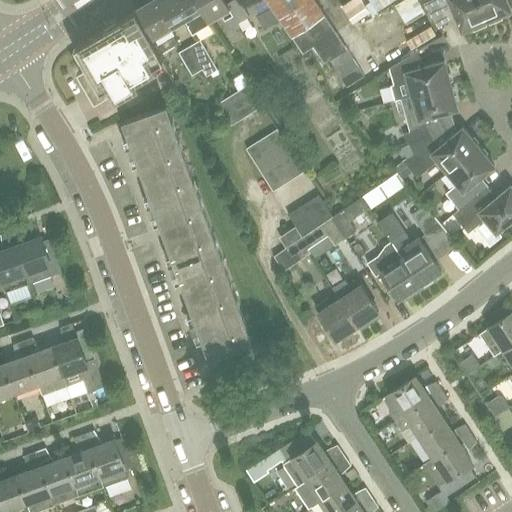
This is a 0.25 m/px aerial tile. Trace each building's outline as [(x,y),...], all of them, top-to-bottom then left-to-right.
[(172,25),(157,0),(152,0),(139,8),(138,8),(136,9),(162,52),(178,43),(174,34),(170,27),(172,25)] [(206,22),(193,0),(169,0),(181,20),(185,18),(193,33),(210,23),(208,20),(206,22)] [(247,16),(237,0),(231,0),(225,4),(222,0),(193,0),(206,22),(208,20),(222,12),(232,31),(241,26),(239,21),(247,16)] [(262,27),(281,17),(269,0),(255,0),(249,4),(262,27)] [(269,0),(281,17),(305,52),(314,46),(325,62),(330,58),(347,86),(365,75),(348,47),(337,30),(316,0),(269,0)] [(369,0),(376,10),(391,0),(369,0)] [(411,0),(396,9),(407,28),(427,16),(417,0),(411,0)] [(487,19),(478,0),(427,0),(424,2),(438,26),(451,18),(447,12),(453,9),(462,30),(487,19)] [(507,0),(478,0),(487,19),(511,9),(507,0)] [(153,42),(134,10),(105,27),(105,29),(74,47),(85,65),(77,70),(95,99),(114,88),(116,93),(133,83),(131,79),(163,60),(153,42)] [(203,68),(207,75),(217,69),(200,39),(190,45),(203,68)] [(203,68),(190,45),(179,52),(192,74),(203,68)] [(452,84),(449,73),(445,59),(418,67),(417,63),(423,60),(417,50),(390,67),(395,83),(408,80),(413,94),(452,84)] [(249,84),(239,90),(252,111),(262,105),(249,84)] [(458,108),(452,84),(413,94),(402,98),(410,130),(404,133),(409,143),(432,132),(426,121),(425,117),(458,108)] [(252,111),(239,90),(229,96),(242,117),(252,111)] [(242,117),(229,96),(219,103),(232,124),(242,117)] [(166,104),(123,120),(145,179),(188,163),(166,104)] [(438,159),(448,171),(479,145),(464,126),(440,145),(437,142),(432,132),(409,143),(402,147),(408,157),(415,154),(427,168),(438,159)] [(279,128),(268,134),(282,155),(292,149),(279,128)] [(282,155),(268,134),(258,140),(272,162),(282,155)] [(272,162),(258,140),(248,147),(262,168),(272,162)] [(495,164),(479,145),(448,171),(458,183),(446,192),(459,208),(460,208),(481,191),(474,182),(495,164)] [(306,170),(292,149),(282,155),(295,177),(306,170)] [(295,177),(282,155),(272,162),(285,183),(295,177)] [(285,183),(272,162),(262,168),(275,190),(285,183)] [(209,222),(188,163),(145,179),(166,238),(209,222)] [(396,173),(364,195),(372,206),(373,207),(404,185),(396,173)] [(511,218),(511,184),(490,202),(481,191),(460,208),(459,208),(454,213),(463,224),(469,231),(475,226),(486,217),(497,231),(511,218)] [(320,193),(310,199),(325,221),(334,215),(320,193)] [(364,195),(343,209),(350,220),(351,219),(372,206),(364,195)] [(325,221),(310,199),(300,206),(315,228),(323,223),(325,221)] [(442,269),(425,243),(446,229),(425,204),(411,213),(425,234),(414,241),(407,230),(392,240),(421,283),(425,285),(434,280),(433,275),(442,269)] [(315,228),(300,206),(290,213),(304,235),(315,228)] [(343,209),(334,215),(348,237),(358,230),(351,219),(350,220),(343,209)] [(348,237),(334,215),(325,221),(323,223),(330,233),(337,244),(348,237)] [(231,281),(209,222),(166,238),(188,297),(231,281)] [(323,223),(315,228),(304,235),(294,242),(304,257),(312,252),(309,247),(330,233),(323,223)] [(49,237),(43,240),(41,236),(29,240),(21,226),(11,230),(30,283),(62,271),(49,237)] [(30,283),(11,230),(1,233),(4,249),(0,250),(0,275),(3,284),(6,292),(30,283)] [(421,283),(392,240),(387,243),(379,254),(368,261),(376,274),(382,271),(399,297),(403,294),(408,297),(419,290),(418,285),(421,283)] [(349,292),(341,297),(359,324),(380,310),(362,283),(361,283),(357,277),(344,286),(349,292)] [(253,341),(231,281),(188,297),(210,356),(215,354),(253,341)] [(337,338),(359,324),(341,297),(334,302),(330,295),(317,304),(321,310),(319,311),(337,338)] [(492,355),(504,348),(511,342),(511,310),(489,325),(478,333),(492,355)] [(87,360),(78,337),(77,337),(72,323),(62,326),(65,341),(53,346),(67,384),(86,377),(91,391),(94,390),(94,389),(104,385),(105,385),(95,357),(94,357),(87,360)] [(67,384),(53,346),(33,353),(32,350),(39,345),(33,336),(23,340),(38,380),(39,380),(43,392),(67,384)] [(38,380),(23,340),(14,343),(15,354),(23,353),(25,356),(4,363),(14,389),(38,380)] [(497,354),(487,360),(492,368),(502,361),(497,354)] [(0,394),(14,389),(4,363),(0,364),(0,394)] [(387,410),(394,421),(443,389),(437,380),(428,385),(430,392),(427,394),(415,376),(392,391),(400,403),(387,410)] [(421,434),(444,419),(432,402),(435,399),(441,405),(449,397),(443,389),(394,421),(400,431),(413,423),(421,434)] [(36,415),(25,419),(28,430),(40,425),(36,415)] [(459,436),(456,438),(444,419),(421,434),(435,456),(472,432),(466,423),(456,428),(459,436)] [(122,436),(115,438),(94,446),(93,443),(100,438),(95,429),(85,433),(104,486),(129,477),(126,469),(133,466),(122,436)] [(437,487),(450,478),(473,463),(461,445),(464,443),(469,449),(477,441),(472,432),(435,456),(423,464),(437,487)] [(104,486),(85,433),(75,436),(77,446),(84,445),(86,449),(66,456),(80,494),(104,486)] [(307,478),(344,454),(338,445),(329,450),(332,457),(329,459),(317,441),(283,463),(297,485),(307,478)] [(80,494),(66,456),(46,464),(44,460),(52,456),(46,447),(36,451),(56,503),(80,494)] [(31,511),(56,503),(36,451),(26,454),(28,464),(36,463),(37,467),(18,474),(27,500),(26,501),(30,511),(31,511)] [(345,484),(333,467),(337,464),(343,470),(350,463),(344,454),(307,478),(297,485),(311,506),(322,499),(322,500),(345,484)] [(27,500),(18,474),(0,480),(0,475),(3,474),(0,469),(0,503),(2,510),(26,501),(27,500)] [(360,500),(357,502),(345,484),(322,500),(328,510),(324,511),(349,511),(373,497),(367,488),(357,493),(360,500)] [(363,511),(362,510),(365,508),(369,511),(371,511),(378,505),(373,497),(349,511),(363,511)] [(101,511),(116,511),(110,499),(98,505),(101,511)] [(94,511),(98,511),(95,503),(84,507),(86,511),(94,511)]
